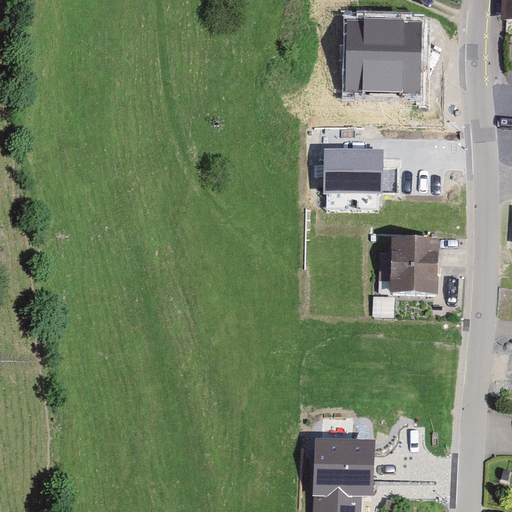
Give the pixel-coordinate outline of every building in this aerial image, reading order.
[(511,0),(503,0),(503,20),(511,20),(511,0)] [(427,14),(345,12),(343,98),(425,100),(427,14)] [(381,153),(328,152),(327,192),(380,194),(381,153)] [(377,283),(390,284),(389,296),(431,297),(433,247),(391,246),(391,248),(386,248),(385,258),(378,257),(377,283)] [(371,441),(318,440),(317,511),(357,511),(357,494),(370,494),(371,441)]
